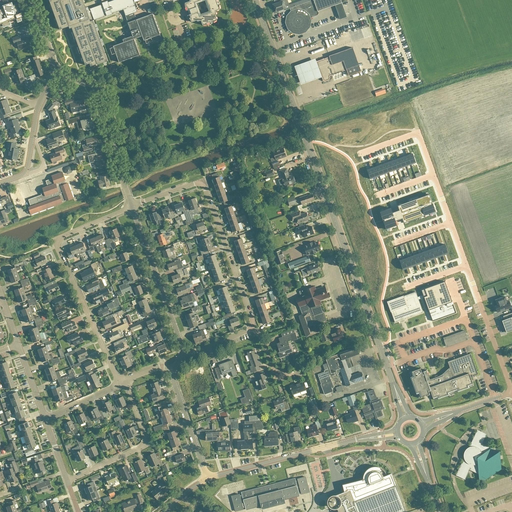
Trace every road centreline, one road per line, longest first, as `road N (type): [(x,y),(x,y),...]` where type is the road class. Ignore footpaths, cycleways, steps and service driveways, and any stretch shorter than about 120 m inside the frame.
road 1 (secondary): [(386,366),(254,0)]
road 2 (residential): [(118,384),(56,244),(132,207)]
road 3 (residential): [(253,328),(203,186),(132,207)]
road 4 (tertiary): [(132,207),(98,93),(58,70)]
road 5 (residential): [(66,481),(146,444),(125,380)]
road 6 (tertiary): [(179,354),(132,207)]
road 7 (tertiary): [(207,477),(355,440)]
road 8 (residential): [(511,392),(466,266)]
